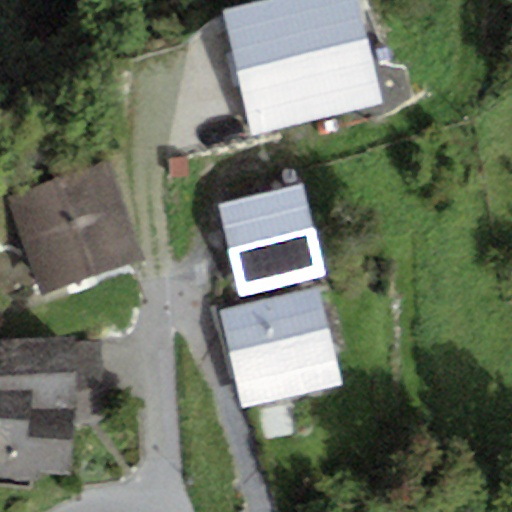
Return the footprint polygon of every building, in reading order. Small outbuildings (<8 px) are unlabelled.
[(357,0),(252,0),(218,9),(250,134),(383,100),(357,0)] [(93,158),(3,195),(45,296),(135,259),(93,158)] [(300,184),(217,204),(238,295),(322,275),(300,184)] [(317,289),(219,312),(243,409),(341,385),(317,289)] [(102,339),(0,339),(0,469),(67,475),(74,425),(104,423),(102,339)]
